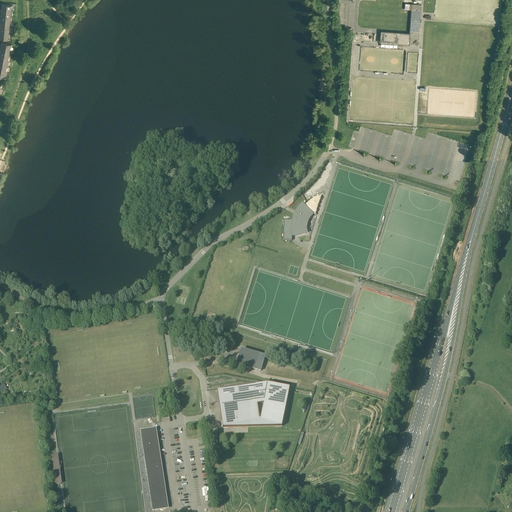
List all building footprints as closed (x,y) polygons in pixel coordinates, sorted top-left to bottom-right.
[(0,15),(11,16),(12,5),(1,4),(1,8),(0,8),(0,10),(0,11),(0,14),(0,15)] [(409,43),(413,44),(419,39),(421,4),(412,4),(409,34),(381,31),(380,42),(409,45),(409,43)] [(0,26),(10,28),(11,16),(0,15),(0,26)] [(0,38),(9,39),(10,28),(0,26),(0,38)] [(0,53),(9,55),(12,44),(1,42),(0,44),(0,53)] [(0,65),(7,67),(9,55),(0,53),(0,65)] [(292,221),(284,221),(283,241),(292,241),(292,237),(305,234),(305,231),(305,228),(305,226),(306,223),(307,221),(308,219),(310,216),(311,214),(304,207),(301,210),(299,213),(297,216),(296,220),(295,223),(292,222),(292,221)] [(260,372),(264,358),(240,351),(236,365),(244,367),(244,369),(248,370),(248,368),(260,372)] [(289,392),(290,389),(268,384),(217,392),(222,428),(260,422),(282,427),(289,392)] [(156,434),(141,436),(147,478),(162,476),(156,434)] [(60,484),(56,454),(49,455),(53,484),(60,484)] [(152,506),(166,504),(163,480),(148,482),(152,506)]
